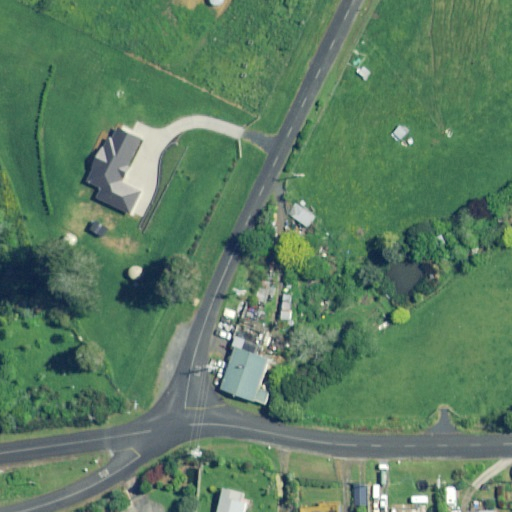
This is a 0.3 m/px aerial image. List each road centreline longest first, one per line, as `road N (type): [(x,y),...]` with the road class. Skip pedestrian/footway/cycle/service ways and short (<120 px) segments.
road 1 (unclassified): [(171,428),(184,408),(209,309),(355,0)]
road 2 (unclassified): [(171,428),(223,425),(352,444),(511,442)]
road 3 (unclassified): [(0,452),(171,428)]
road 4 (unclassified): [(22,511),(111,475),(171,428)]
